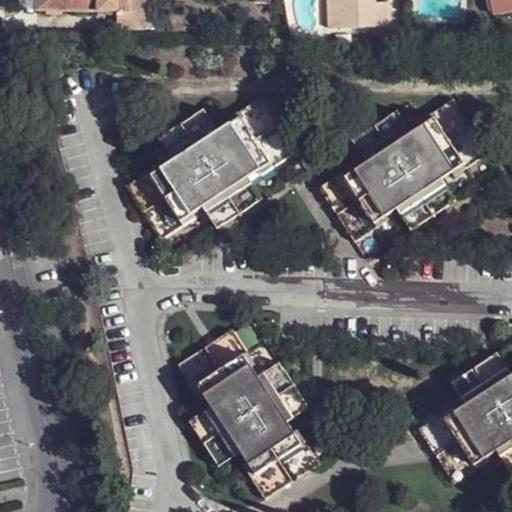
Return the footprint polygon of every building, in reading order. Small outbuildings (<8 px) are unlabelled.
[(34,0),(35,9),(95,11),(95,0),(34,0)] [(323,0),(324,28),(390,25),(389,0),(382,1),(381,0),(323,0)] [(511,0),(489,0),(493,18),(511,14),(511,0)] [(116,12),(114,31),(142,32),(143,14),(116,12)] [(156,166),(120,188),(156,243),(190,221),(188,217),(198,211),(213,234),(264,203),(250,180),(261,172),(263,176),(298,154),(264,98),(228,119),(231,124),(221,130),(206,109),(155,142),(169,165),(160,170),(156,166)] [(357,165),(321,187),(355,241),(392,221),(389,216),(398,211),(410,229),(459,201),(447,180),(457,175),(460,178),(494,157),(460,102),(425,122),(427,127),(417,132),(403,112),(354,140),(367,163),(359,170),(357,165)] [(257,366),(235,329),(181,364),(204,402),(208,400),(213,408),(192,422),(224,474),(246,461),(251,470),(247,472),(270,508),(325,473),(303,440),(299,441),(293,432),(316,418),(283,366),(261,379),(254,368),(257,366)] [(511,366),(502,352),(455,381),(468,400),(458,408),(456,404),(420,427),(455,483),(490,460),(487,455),(498,449),(511,472),(511,471),(511,366)]
